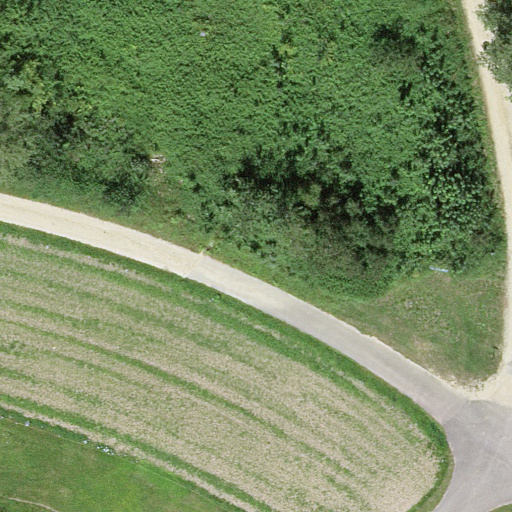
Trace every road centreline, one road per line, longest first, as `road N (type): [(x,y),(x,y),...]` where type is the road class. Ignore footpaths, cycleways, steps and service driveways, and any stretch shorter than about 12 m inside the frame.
road 1 (track): [(0,209),(132,242),(261,294),(503,444)]
road 2 (track): [(473,0),(502,129),(511,253)]
road 3 (track): [(511,289),(503,444)]
